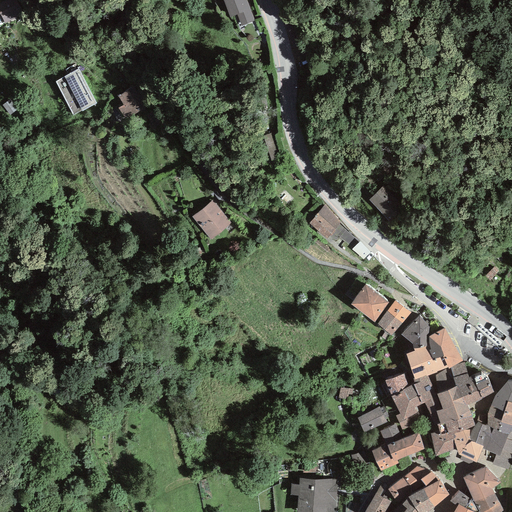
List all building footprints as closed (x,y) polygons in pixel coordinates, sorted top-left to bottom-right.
[(254,21),(246,0),(222,0),(230,18),(237,15),(241,26),(254,21)] [(0,9),(0,13),(5,23),(21,15),(15,2),(0,9)] [(96,103),(78,69),(54,81),(73,116),(96,103)] [(128,90),(118,96),(123,105),(118,108),(125,120),(151,104),(141,88),(130,94),(128,90)] [(281,163),(272,132),(263,136),(273,166),(281,163)] [(404,207),(383,186),(369,199),(389,221),(404,207)] [(231,223),(212,200),(191,216),(210,239),(231,223)] [(340,223),(324,204),(309,223),(326,239),(329,236),(339,224),(340,223)] [(359,243),(339,224),(329,236),(336,241),(339,237),(352,249),(359,243)] [(370,252),(360,242),(359,243),(352,249),(351,250),(363,259),(370,252)] [(375,322),(390,303),(366,284),(350,304),(375,322)] [(413,314),(395,300),(387,311),(404,325),(413,314)] [(394,337),(404,325),(387,311),(377,324),(394,337)] [(425,321),(419,315),(401,334),(412,343),(413,349),(430,345),(428,337),(434,334),(429,328),(431,326),(426,320),(425,321)] [(434,334),(428,337),(430,345),(430,350),(429,350),(433,360),(442,356),(456,350),(444,329),(434,334)] [(427,375),(448,367),(442,356),(433,360),(429,350),(430,350),(430,345),(413,349),(414,351),(406,354),(414,378),(415,380),(427,375)] [(463,361),(456,350),(442,356),(448,367),(448,368),(463,361)] [(449,369),(434,376),(438,393),(456,388),(453,378),(467,374),(464,362),(449,369)] [(414,407),(421,404),(413,385),(410,386),(406,373),(385,381),(399,414),(396,415),(403,430),(422,422),(414,407)] [(468,377),(467,374),(453,378),(456,388),(458,387),(465,405),(468,405),(481,399),(472,378),(472,376),(468,377)] [(487,377),(480,374),(472,378),(481,399),(493,392),(487,377)] [(438,404),(427,375),(415,380),(414,378),(413,378),(414,384),(413,385),(421,404),(424,403),(433,424),(438,422),(433,406),(438,404)] [(511,379),(508,380),(495,395),(507,401),(511,402),(511,379)] [(357,389),(340,387),(339,398),(347,399),(348,395),(357,395),(357,389)] [(438,393),(437,394),(442,409),(437,411),(440,423),(441,425),(445,423),(471,415),(468,405),(465,405),(458,387),(456,388),(438,393)] [(504,412),(507,401),(495,395),(490,406),(504,412)] [(504,412),(490,406),(487,414),(487,426),(508,435),(507,439),(511,440),(511,402),(507,401),(504,412)] [(379,407),(357,417),(364,433),(387,422),(385,418),(388,416),(384,407),(380,409),(379,407)] [(471,415),(445,423),(445,426),(448,435),(454,434),(465,429),(475,426),(472,417),(471,415)] [(485,425),(477,421),(475,426),(472,430),(470,435),(471,442),(483,447),(482,449),(484,449),(496,454),(500,456),(507,439),(508,435),(487,426),(485,425)] [(439,432),(430,433),(435,457),(454,450),(453,439),(454,439),(455,438),(454,434),(448,435),(445,426),(445,423),(441,425),(440,423),(437,424),(438,428),(439,432)] [(402,439),(395,424),(380,431),(386,445),(387,444),(402,439)] [(465,429),(454,434),(455,438),(454,439),(458,455),(461,456),(473,461),(476,463),(482,449),(483,447),(471,442),(470,435),(470,429),(465,429)] [(402,439),(387,444),(393,461),(397,460),(425,449),(418,432),(402,439)] [(511,462),(511,440),(507,439),(500,456),(496,454),(492,464),(509,469),(511,462)] [(380,471),(398,463),(397,460),(393,461),(387,444),(386,445),(372,451),(380,471)] [(471,465),(473,461),(461,456),(459,460),(471,465)] [(417,466),(403,478),(415,493),(423,489),(440,480),(431,472),(417,466)] [(501,483),(485,467),(463,478),(474,502),(494,494),(492,488),(501,483)] [(336,480),(299,478),(299,484),(291,484),(290,495),(298,496),(296,511),(333,511),(334,508),(335,508),(337,484),(335,484),(336,480)] [(415,493),(403,478),(387,490),(393,498),(399,506),(401,504),(408,497),(415,493)] [(440,480),(423,489),(434,507),(449,495),(440,480)] [(387,490),(383,483),(382,482),(364,511),(385,511),(393,498),(387,490)] [(427,511),(434,507),(423,489),(415,493),(408,497),(401,504),(406,508),(403,511),(427,511)] [(471,500),(458,491),(449,501),(457,507),(458,505),(473,511),(477,511),(478,511),(471,500)] [(494,494),(474,502),(479,511),(501,511),(503,511),(494,494)]
